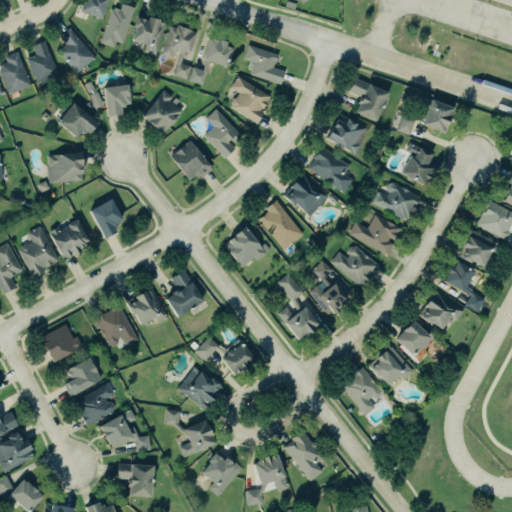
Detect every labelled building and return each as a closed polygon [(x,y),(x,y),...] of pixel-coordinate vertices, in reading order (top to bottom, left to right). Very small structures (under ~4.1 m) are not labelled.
[(107,0),(102,18),(80,11),(83,0),(107,0)] [(121,2),(133,6),(121,42),(115,40),(113,46),(99,42),(110,8),(113,9),(113,6),(119,8),(121,2)] [(165,23),(154,55),(143,51),(145,44),(132,40),(131,38),(135,27),(133,26),(136,15),(148,19),(149,15),(160,19),(159,21),(165,23)] [(170,56),(160,53),(169,25),(176,27),(177,24),(191,29),(190,30),(196,32),(189,52),(184,51),(181,62),(190,65),(186,79),(172,74),(180,49),(173,47),(170,56)] [(68,27),(58,36),(65,44),(56,51),(75,73),(94,56),(68,27)] [(188,79),(192,65),(202,68),(205,59),(203,58),(210,37),(219,40),(220,38),(227,41),(225,45),(232,47),(226,65),(208,60),(201,83),(188,79)] [(35,53),(31,45),(43,40),(59,78),(41,85),(39,80),(35,82),(25,58),(35,53)] [(272,66),(273,63),(274,63),(278,54),(248,44),(243,58),(253,62),(249,74),(280,84),(285,70),(272,66)] [(16,51),(30,85),(7,94),(0,77),(0,65),(1,63),(6,61),(4,56),(16,51)] [(236,76),(269,95),(262,108),(261,107),(259,109),(263,111),(256,122),(229,107),(238,91),(230,86),(236,76)] [(360,96),(357,102),(359,103),(355,111),(374,120),(387,92),(354,76),(348,90),(360,96)] [(89,79),(93,88),(86,91),(82,82),(89,79)] [(128,83),(130,102),(124,103),(124,105),(121,106),(122,113),(107,115),(103,86),(128,83)] [(162,89),(171,96),(168,99),(181,110),(163,133),(141,116),(162,89)] [(96,91),(102,104),(94,107),(88,95),(96,91)] [(420,95),(453,107),(444,131),(422,123),(424,119),(414,118),(408,133),(396,128),(402,112),(425,115),(427,109),(416,105),(420,95)] [(67,97),(98,122),(89,133),(85,129),(83,132),(80,131),(76,136),(57,120),(61,115),(56,111),(67,97)] [(211,126),(203,117),(214,107),(242,135),(234,143),(229,138),(226,141),(233,149),(224,158),(202,135),(211,126)] [(339,113),(325,137),(355,154),(360,145),(356,142),(364,127),(339,113)] [(189,139),(212,167),(201,176),(198,172),(188,180),(169,155),(189,139)] [(404,150),(409,142),(432,154),(427,163),(433,167),(424,184),(401,172),(411,153),(404,150)] [(313,158),(311,156),(320,145),(348,165),(343,173),(351,179),(342,192),(307,167),(313,158)] [(81,151),(83,172),(80,172),(81,179),(47,182),(45,154),(81,151)] [(511,171),(511,204),(503,200),(507,192),(503,190),(511,171)] [(282,194),(293,204),(295,202),(309,215),(326,196),(300,173),(282,194)] [(44,180),(48,187),(39,191),(36,183),(44,180)] [(370,201),(376,190),(385,195),(388,191),(386,190),(385,187),(387,183),(392,182),(418,196),(409,211),(410,212),(406,219),(405,218),(404,221),(370,201)] [(511,212),(487,197),(482,207),(483,208),(480,213),(481,214),(475,224),(502,238),(502,237),(506,237),(508,233),(507,229),(511,223),(511,224),(511,212)] [(89,210),(104,237),(117,231),(115,227),(118,225),(116,222),(122,219),(111,198),(89,210)] [(267,210),(265,208),(275,200),(302,234),(282,249),(258,218),(267,210)] [(347,233),(354,220),(366,227),(373,213),(400,227),(397,231),(398,232),(394,240),(388,237),(386,241),(392,243),(386,253),(347,233)] [(67,224),(67,223),(76,218),(89,243),(79,248),(81,251),(62,261),(46,231),(57,225),(59,229),(67,224)] [(223,244),(234,235),(234,234),(245,225),(261,245),(263,243),(268,249),(256,259),(253,255),(240,265),(223,244)] [(38,226),(56,259),(40,267),(42,270),(31,276),(17,249),(19,248),(19,245),(24,242),(26,243),(31,241),(26,232),(38,226)] [(467,229),(458,245),(461,247),(456,255),(471,263),(472,260),(483,266),(485,262),(492,266),(503,247),(471,230),(471,231),(467,229)] [(0,244),(5,242),(21,269),(9,276),(14,286),(2,293),(0,289),(0,244)] [(338,251),(329,261),(359,286),(361,284),(363,286),(373,275),(370,273),(377,265),(354,246),(350,246),(347,249),(347,253),(349,254),(345,258),(338,251)] [(320,258),(331,270),(322,278),(331,287),(335,283),(349,299),(334,313),(331,310),(327,314),(306,291),(317,281),(307,270),(320,258)] [(457,260),(454,266),(451,264),(447,269),(449,270),(443,280),(463,291),(463,290),(469,295),(463,303),(475,311),(483,299),(472,292),(465,287),(474,270),(457,260)] [(182,269),(202,299),(176,316),(165,299),(172,294),(171,292),(176,288),(169,278),(182,269)] [(275,281),(287,272),(302,292),(295,298),(300,309),(304,306),(319,324),(315,326),(316,328),(300,342),(277,312),(285,306),(293,315),(296,313),(291,300),(275,281)] [(124,301),(151,287),(167,318),(157,323),(156,322),(147,326),(145,322),(140,324),(135,313),(131,315),(124,301)] [(462,310),(455,320),(450,316),(442,328),(432,320),(430,322),(418,313),(435,290),(462,310)] [(93,317),(118,304),(137,339),(125,345),(120,336),(116,338),(117,340),(116,343),(113,345),(108,345),(93,317)] [(396,338),(414,355),(432,336),(413,318),(403,328),(404,330),(396,338)] [(44,342),(40,336),(64,323),(72,337),(76,335),(82,346),(52,362),(42,343),(44,342)] [(224,349),(238,338),(255,359),(243,370),(242,369),(235,374),(221,357),(225,354),(214,348),(204,359),(194,350),(207,336),(216,344),(224,349)] [(367,364),(375,357),(373,355),(387,343),(412,371),(402,379),(398,374),(388,383),(380,374),(378,376),(367,364)] [(88,356),(100,378),(69,396),(62,383),(70,379),(65,369),(88,356)] [(176,387),(193,366),(209,378),(211,376),(220,383),(219,384),(222,386),(215,394),(217,396),(210,405),(207,403),(203,409),(176,387)] [(361,366),(339,384),(364,414),(373,406),(367,398),(371,395),(373,397),(376,398),(379,395),(380,390),(361,366)] [(107,382),(113,393),(103,398),(105,402),(107,401),(111,402),(113,406),(112,410),(85,425),(72,400),(107,382)] [(171,423),(163,422),(165,408),(179,410),(177,423),(183,428),(204,419),(206,423),(208,422),(216,442),(182,457),(178,446),(189,441),(188,438),(171,423)] [(147,435),(149,449),(135,451),(133,437),(134,437),(133,436),(113,447),(111,443),(109,444),(99,426),(128,410),(133,418),(129,421),(138,436),(147,435)] [(0,417),(10,412),(17,424),(0,433),(0,417)] [(291,439),(290,437),(301,428),(323,456),(316,462),(322,470),(309,480),(282,446),(291,439)] [(0,443),(0,465),(3,471),(33,455),(30,450),(32,449),(27,438),(22,441),(17,431),(7,436),(9,439),(0,443)] [(212,481),(207,487),(217,495),(241,467),(235,462),(233,463),(232,462),(233,462),(226,456),(224,459),(215,452),(208,460),(210,462),(201,472),(212,481)] [(277,453),(263,457),(264,459),(258,461),(258,462),(253,464),(259,485),(258,488),(245,489),(246,504),(261,503),(260,493),(266,482),(273,480),(276,490),(288,487),(277,453)] [(115,478),(117,462),(154,465),(151,496),(129,494),(130,485),(127,485),(127,479),(115,478)] [(0,494),(0,477),(5,475),(12,488),(0,494)] [(22,478),(9,494),(28,511),(43,495),(26,480),(26,481),(22,478)] [(85,506),(87,511),(114,511),(112,504),(104,507),(103,504),(100,505),(98,501),(85,506)] [(44,503),(42,511),(71,511),(73,507),(60,504),(60,505),(52,503),(51,504),(44,503)]
